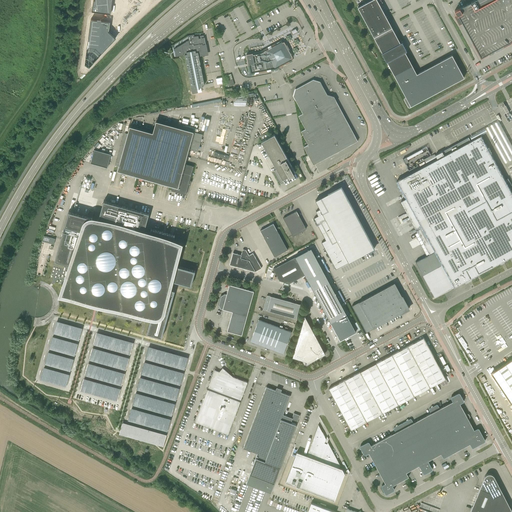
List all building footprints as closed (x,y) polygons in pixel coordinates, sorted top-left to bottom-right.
[(93,0),(92,10),(110,13),(111,0),(93,0)] [(372,0),(359,7),(358,8),(374,39),(392,71),(411,106),(464,77),(452,55),(417,74),(404,51),(391,27),(384,12),(377,0),(372,0)] [(455,10),(455,11),(456,11),(473,43),(472,43),(472,44),(473,43),(481,57),(487,54),(488,55),(487,54),(503,45),(504,47),(503,44),(511,39),(511,0),(473,0),(459,8),(455,10)] [(85,62),(90,65),(116,37),(108,30),(109,21),(91,18),(85,62)] [(188,36),(189,40),(174,49),(176,56),(185,55),(192,94),(197,93),(196,88),(197,88),(197,90),(200,90),(199,88),(203,87),(202,85),(204,84),(199,56),(203,55),(208,54),(205,37),(204,37),(204,35),(200,36),(200,38),(199,38),(198,35),(194,36),(194,35),(188,36)] [(249,66),(250,73),(255,72),(255,73),(258,72),(258,71),(267,70),(267,71),(270,70),(270,69),(272,69),(276,67),(276,66),(290,58),(290,59),(292,58),(288,50),(284,42),(282,43),(272,49),(271,47),(269,48),(263,51),(264,53),(253,55),(252,53),(251,54),(246,55),(248,64),(250,64),(250,66),(249,66)] [(313,165),(358,141),(334,97),(330,96),(327,95),(325,91),(326,87),(322,86),(320,81),(313,79),(295,89),(294,92),(293,96),(295,100),(303,114),(298,116),(305,129),(301,131),(308,145),(304,147),(307,153),(308,154),(308,155),(313,165)] [(194,166),(184,164),(193,131),(156,121),(153,133),(130,126),(128,133),(125,132),(116,165),(119,166),(117,170),(173,186),(172,190),(186,195),(194,166)] [(511,159),(511,146),(499,121),(492,125),(490,126),(485,129),(504,164),(509,161),(511,160),(511,159)] [(271,136),(262,141),(277,170),(274,172),(279,181),(282,179),(283,179),(289,176),(289,177),(295,174),(294,173),(295,172),(274,134),(271,136)] [(437,159),(396,181),(403,194),(406,199),(402,201),(401,202),(417,231),(420,237),(421,239),(425,246),(429,255),(415,262),(425,280),(435,297),(451,289),(454,287),(464,282),(470,279),(476,275),(478,274),(500,262),(502,261),(509,257),(511,256),(511,255),(511,192),(481,135),(472,140),(470,136),(451,146),(442,151),(435,155),(437,159)] [(106,167),(110,153),(94,149),(90,163),(106,167)] [(318,216),(314,218),(326,240),(321,242),(336,269),(368,252),(369,253),(369,252),(374,249),(369,240),(370,240),(365,231),(360,222),(356,213),(355,213),(351,204),(346,195),(346,196),(341,187),(328,193),(328,194),(320,198),(315,200),(320,209),(316,211),(318,216)] [(98,222),(92,220),(93,218),(68,211),(60,240),(54,262),(67,265),(75,268),(69,287),(69,291),(93,297),(97,299),(98,299),(101,300),(102,300),(104,300),(108,302),(106,311),(141,321),(143,313),(145,314),(148,314),(151,315),(146,334),(162,338),(175,290),(167,288),(169,280),(191,286),(195,271),(174,265),(179,244),(173,243),(175,235),(173,235),(151,229),(149,236),(143,234),(149,214),(103,201),(98,222)] [(293,236),(306,229),(296,211),(283,218),(293,236)] [(274,257),(288,250),(273,223),(269,226),(260,230),(274,257)] [(44,235),(42,241),(43,241),(47,242),(54,244),(55,238),(48,236),(44,235)] [(289,283),(297,279),(305,275),(307,279),(316,296),(340,340),(344,338),(349,336),(355,332),(356,332),(311,248),(273,269),(279,280),(289,283)] [(251,264),(249,261),(247,257),(249,256),(246,250),(245,250),(242,251),(241,255),(233,253),(230,265),(256,272),(253,268),(251,264)] [(359,302),(352,306),(366,332),(373,328),(400,314),(409,309),(398,290),(394,283),(359,302)] [(247,316),(254,292),(229,285),(227,295),(225,294),(221,296),(219,305),(221,309),(223,309),(227,311),(232,312),(227,331),(242,335),(247,316)] [(296,319),(300,304),(267,295),(263,310),(296,319)] [(323,351),(316,336),(305,316),(292,357),(307,362),(306,364),(322,356),(323,351)] [(283,354),(290,336),(291,332),(259,320),(250,341),(283,354)] [(351,430),(446,379),(434,356),(424,338),(419,340),(412,344),(407,346),(403,349),(396,352),(392,355),(388,357),(381,361),(376,363),(371,366),(364,369),(360,372),(356,374),(349,378),(345,380),(341,382),(334,386),(329,389),(351,430)] [(497,369),(491,373),(511,404),(511,359),(499,368),(497,369)] [(248,382),(245,381),(214,370),(195,422),(228,434),(248,382)] [(89,379),(120,387),(121,385),(90,377),(89,379)] [(79,391),(117,400),(120,388),(83,378),(79,391)] [(290,396),(266,387),(243,448),(257,453),(246,483),(271,493),(297,421),(291,419),(290,422),(281,419),(290,396)] [(444,458),(470,444),(472,447),(473,448),(485,441),(485,440),(479,428),(477,428),(474,430),(468,419),(470,418),(470,417),(469,414),(467,414),(466,414),(460,404),(463,402),(464,400),(460,393),(458,393),(451,397),(451,398),(453,402),(440,408),(438,405),(436,405),(429,409),(429,410),(431,413),(413,423),(411,419),(410,419),(394,427),(393,429),(395,432),(371,446),(369,442),(368,442),(360,446),(360,447),(364,454),(365,455),(369,453),(385,483),(382,485),(381,487),(385,494),(387,494),(394,490),(394,489),(393,485),(408,477),(406,472),(419,466),(423,473),(425,474),(432,470),(432,468),(428,461),(441,454),(443,457),(444,458)] [(326,439),(318,425),(308,451),(313,453),(312,457),(297,452),(286,482),(334,500),(344,473),(342,469),(339,468),(340,466),(341,466),(328,442),(327,444),(325,443),(326,439)] [(287,464),(280,481),(284,482),(290,465),(287,464)] [(469,511),(511,511),(494,476),(493,476),(493,475),(492,474),(491,474),(490,474),(489,474),(488,474),(487,474),(486,475),(485,476),(484,477),(480,488),(469,511)] [(335,511),(311,503),(307,511),(335,511)]
